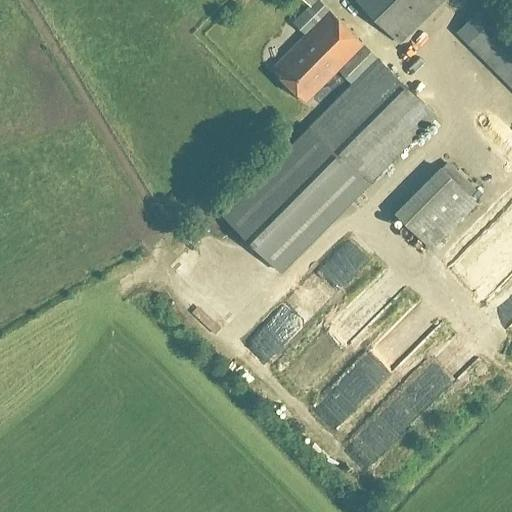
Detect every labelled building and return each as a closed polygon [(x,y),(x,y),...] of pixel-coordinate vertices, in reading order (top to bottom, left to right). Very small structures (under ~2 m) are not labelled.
[(352,84),(298,138),(223,214),(283,272),(437,117),(329,11),(319,0),(304,0),(309,6),(293,22),(305,35),(273,68),(307,101),(338,70),(352,84)] [(361,0),(400,41),(444,0),(361,0)] [(511,31),(484,5),(457,32),(511,86),(511,31)] [(469,168),(451,150),(388,215),(418,244),(450,211),(456,217),(470,203),(463,196),(498,159),(488,149),(469,168)] [(185,181),(200,167),(191,158),(177,172),(185,181)] [(181,291),(245,291),(258,278),(243,264),(233,264),(233,280),(230,282),(222,274),(222,255),(215,262),(192,262),(207,247),(217,247),(206,237),(192,237),(160,268),(161,285),(174,285),(181,291)] [(307,287),(254,338),(265,350),(295,322),(293,320),(317,297),(307,287)] [(502,318),(511,309),(511,291),(493,308),(502,318)] [(336,420),(381,375),(377,371),(393,355),(382,344),(321,405),(336,420)]
